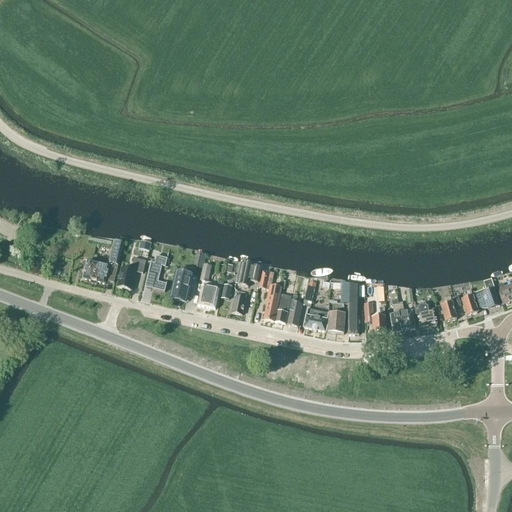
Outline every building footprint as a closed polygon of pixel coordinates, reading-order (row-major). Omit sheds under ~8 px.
[(124,239),(116,238),(108,268),(88,262),(83,281),(91,283),(91,285),(96,287),(97,284),(105,286),(106,283),(113,284),(124,239)] [(197,255),(193,268),(202,270),(205,257),(197,255)] [(167,259),(156,257),(154,265),(151,264),(145,289),(165,294),(167,285),(158,283),(162,267),(165,267),(167,259)] [(132,292),(136,274),(143,275),(146,263),(134,260),(131,271),(129,272),(122,270),(117,289),(132,292)] [(259,269),(240,266),(236,285),(239,285),(239,287),(248,289),(249,283),(256,284),(259,269)] [(211,290),(212,285),(207,284),(211,268),(203,267),(200,282),(205,283),(204,289),(202,289),(198,308),(215,311),(219,292),(211,290)] [(191,278),(177,275),(171,302),(178,303),(179,301),(186,302),(189,291),(193,292),(196,280),(191,278)] [(266,292),(268,280),(261,278),(259,290),(266,292)] [(511,281),(511,279),(509,280),(511,287),(504,289),(503,285),(496,288),(499,296),(503,307),(511,303),(511,281)] [(500,307),(495,294),(492,283),(486,285),(489,294),(483,296),(481,295),(476,296),(480,308),(486,306),(488,311),(500,307)] [(348,306),(348,286),(341,285),(340,306),(348,306)] [(348,286),(348,306),(348,319),(348,337),(358,337),(358,319),(358,288),(348,286)] [(280,298),(280,296),(281,290),(270,288),(263,322),(274,324),(280,298)] [(310,309),(314,290),(307,288),(303,307),(310,309)] [(472,298),(470,292),(465,294),(467,300),(462,302),(467,318),(478,315),(473,298),(472,298)] [(406,306),(413,305),(414,305),(412,293),(404,294),(406,306)] [(245,301),(246,297),(236,295),(235,299),(232,315),(242,317),(245,301)] [(285,326),(291,298),(280,296),(280,298),(274,324),(285,326)] [(298,329),(302,306),(295,305),(296,298),(293,297),(287,327),(298,329)] [(456,309),(461,307),(458,297),(453,299),(456,309)] [(452,305),(450,299),(444,300),(445,305),(440,307),(445,324),(457,321),(452,305)] [(373,320),(372,304),(364,305),(365,325),(372,324),(373,336),(386,335),(384,310),(379,310),(380,319),(373,320)] [(399,315),(402,333),(415,331),(412,313),(404,314),(403,306),(398,307),(399,315)] [(393,335),(402,333),(399,315),(398,307),(393,308),(394,314),(396,313),(397,316),(390,317),(393,335)] [(430,314),(429,307),(414,310),(415,317),(417,316),(420,329),(431,327),(431,328),(431,327),(432,329),(437,328),(436,326),(433,313),(430,314)] [(336,336),(338,310),(333,310),(333,316),(330,316),(328,335),(336,336)] [(325,335),(328,322),(327,322),(328,316),(307,311),(304,330),(312,332),(317,333),(325,335)]
